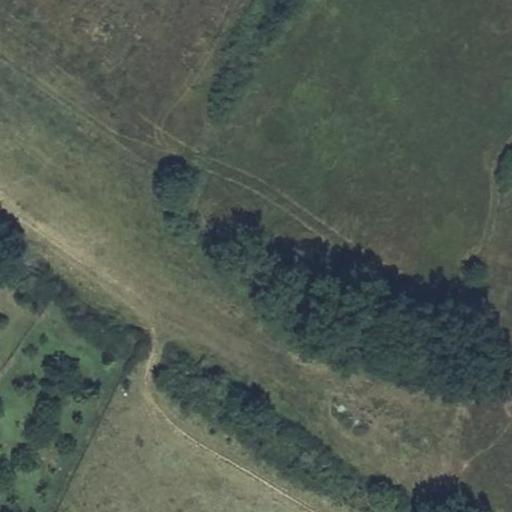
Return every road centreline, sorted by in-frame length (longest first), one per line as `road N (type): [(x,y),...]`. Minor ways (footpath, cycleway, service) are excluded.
road 1 (track): [(0,20),(158,136),(454,281),(495,321)]
road 2 (track): [(317,511),(169,414),(147,373),(157,335)]
